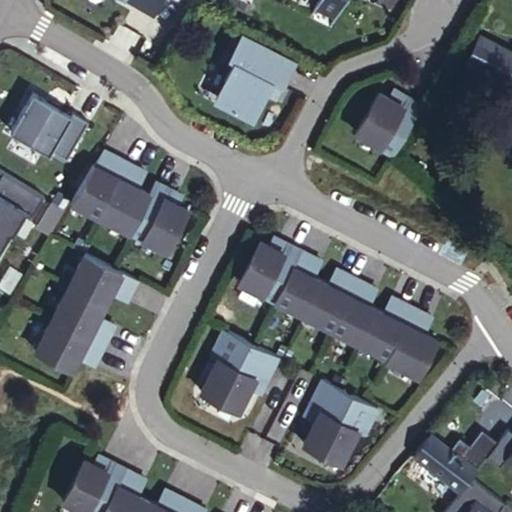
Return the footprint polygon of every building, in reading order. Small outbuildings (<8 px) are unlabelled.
[(131,0),(151,11),(157,0),(131,0)] [(313,0),(309,8),(330,19),(339,0),(313,0)] [(245,117),(264,81),(276,87),(289,62),(234,34),(221,59),(227,62),(209,99),(245,117)] [(511,50),(480,35),(466,63),(511,86),(511,50)] [(30,91),(6,129),(46,153),(49,148),(62,155),(83,121),(68,112),(67,114),(43,99),(30,91)] [(392,96),(387,105),(401,113),(406,105),(392,96)] [(44,97),(43,99),(67,114),(68,112),(44,97)] [(421,113),(406,105),(401,113),(387,105),(378,99),(360,131),(398,153),(421,113)] [(80,160),(61,197),(98,215),(125,162),(111,154),(102,171),(80,160)] [(98,215),(130,232),(148,195),(131,185),(139,169),(125,162),(98,215)] [(0,247),(11,230),(13,231),(24,213),(30,217),(44,195),(0,168),(0,247)] [(130,232),(162,248),(180,211),(163,202),(171,185),(157,178),(148,195),(130,232)] [(281,257),(263,248),(246,281),(278,297),(304,247),(289,240),(281,257)] [(317,254),(304,247),(278,297),(306,311),(323,278),(309,271),(317,254)] [(75,249),(58,282),(93,299),(103,281),(119,289),(126,275),(75,249)] [(336,285),(323,278),(306,311),(334,325),(359,275),(345,268),(336,285)] [(373,282),(359,275),(334,325),(361,339),(378,306),(364,299),(373,282)] [(93,299),(58,282),(42,314),(93,340),(100,326),(84,318),(93,299)] [(392,312),(378,306),(361,339),(389,353),(415,303),(400,296),(392,312)] [(429,311),(415,303),(389,353),(388,356),(415,370),(434,334),(421,327),(429,311)] [(93,340),(42,314),(25,347),(60,364),(70,346),(86,354),(93,340)] [(285,360),(229,332),(216,358),(223,361),(207,394),(243,412),(260,380),(272,386),(285,360)] [(365,401),(327,382),(314,408),(326,414),(309,446),(346,464),(363,432),(370,436),(383,410),(365,401)] [(437,429),(432,435),(440,442),(445,435),(437,429)] [(432,435),(430,434),(415,454),(473,500),(488,480),(440,442),(432,435)] [(104,511),(124,472),(110,465),(102,482),(84,473),(66,508),(73,511),(104,511)] [(138,479),(124,472),(104,511),(144,511),(148,505),(130,496),(138,479)] [(167,511),(162,511),(148,505),(144,511),(179,511),(184,503),(174,497),(167,511)] [(191,511),(194,507),(184,503),(179,511),(191,511)]
